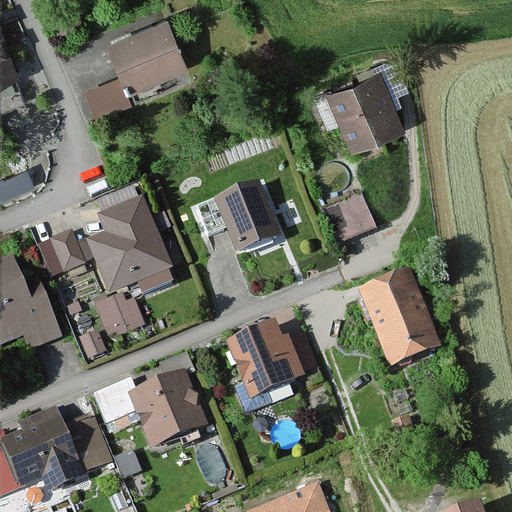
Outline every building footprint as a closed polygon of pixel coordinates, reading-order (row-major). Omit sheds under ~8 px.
[(170,21),(111,48),(134,96),(193,69),(170,21)] [(0,88),(19,81),(0,32),(0,88)] [(96,112),(132,100),(121,70),(86,82),(96,112)] [(407,128),(381,71),(331,93),(356,150),(407,128)] [(3,176),(0,177),(0,199),(35,184),(27,167),(4,178),(3,176)] [(211,244),(232,236),(241,259),(286,241),(266,189),(200,215),(211,244)] [(137,193),(100,208),(106,221),(101,223),(108,240),(92,247),(115,301),(97,309),(109,337),(136,325),(124,296),(177,274),(149,206),(143,209),(137,193)] [(377,230),(361,195),(324,211),(339,246),(377,230)] [(87,270),(74,237),(52,246),(65,278),(87,270)] [(33,290),(21,263),(0,271),(0,353),(29,342),(34,356),(66,344),(43,286),(33,290)] [(446,354),(412,273),(362,294),(396,375),(446,354)] [(88,354),(105,350),(100,328),(82,332),(88,354)] [(283,330),(231,349),(252,405),(310,383),(307,377),(320,373),(307,340),(289,347),(283,330)] [(135,382),(96,400),(110,430),(141,416),(158,455),(213,430),(190,381),(197,378),(187,357),(162,368),(169,385),(142,398),(135,382)] [(27,436),(5,445),(24,491),(47,482),(53,498),(89,483),(87,478),(114,467),(96,422),(68,433),(61,413),(24,428),(27,436)] [(394,427),(401,446),(418,440),(411,421),(394,427)] [(120,453),(125,473),(141,469),(136,449),(120,453)] [(331,511),(322,486),(253,511),(331,511)]
